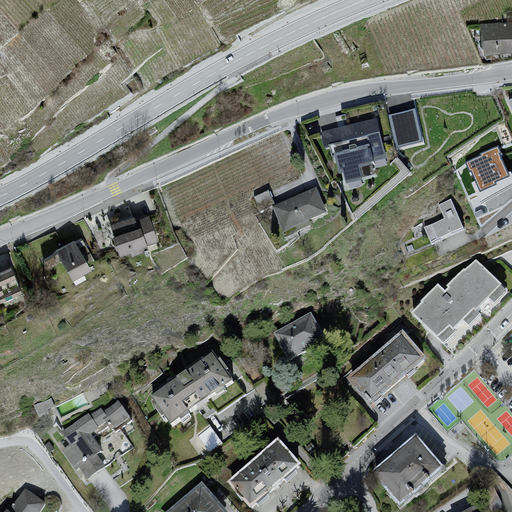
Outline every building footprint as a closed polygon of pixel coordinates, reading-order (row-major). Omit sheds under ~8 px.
[(511,21),(482,23),(483,51),(511,49),(511,21)] [(390,112),(394,147),(423,144),(419,109),(390,112)] [(379,122),(322,135),(326,149),(331,148),(333,159),(337,158),(341,176),(346,175),(348,183),(377,176),(375,164),(387,161),(379,122)] [(467,162),(484,199),(511,186),(511,180),(497,148),(467,162)] [(316,189),(274,207),(285,233),(327,214),(316,189)] [(448,220),(429,230),(437,245),(468,230),(454,200),(441,206),(448,220)] [(133,218),(111,226),(123,257),(161,242),(150,214),(136,220),(133,218)] [(75,242),(58,252),(76,283),(94,272),(75,242)] [(425,308),(414,319),(447,353),(508,293),(479,264),(470,273),(466,274),(450,291),(452,293),(449,296),(441,288),(424,306),(425,308)] [(11,271),(0,275),(0,317),(2,317),(0,312),(0,310),(6,304),(9,312),(25,306),(11,271)] [(314,317),(277,337),(291,364),(329,344),(314,317)] [(406,336),(349,384),(373,412),(430,364),(406,336)] [(215,356),(153,400),(174,430),(236,386),(215,356)] [(35,403),(38,411),(55,405),(52,397),(35,403)] [(91,410),(58,435),(67,447),(60,452),(73,470),(79,469),(88,482),(105,470),(98,460),(105,455),(94,438),(109,428),(118,435),(134,422),(119,401),(106,411),(102,405),(92,412),(91,410)] [(403,504),(442,470),(416,439),(376,473),(403,504)] [(281,442),(229,486),(251,511),(255,511),(305,470),(281,442)] [(225,511),(202,485),(171,511),(225,511)] [(42,511),(47,506),(27,493),(12,511),(42,511)]
